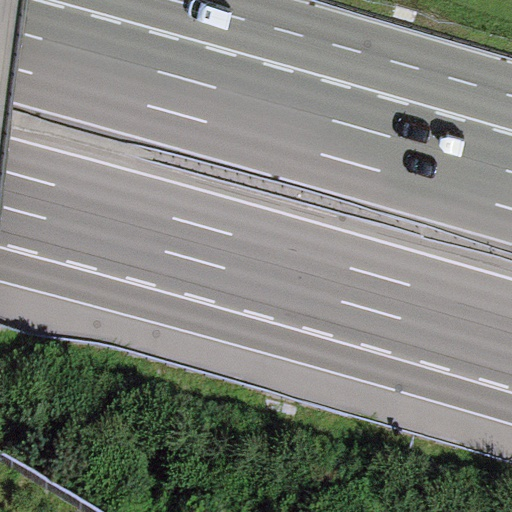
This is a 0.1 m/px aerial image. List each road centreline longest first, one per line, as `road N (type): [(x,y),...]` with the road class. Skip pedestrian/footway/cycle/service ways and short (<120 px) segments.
road 1 (motorway): [(511,189),(0,44)]
road 2 (motorway): [(0,188),(511,333)]
